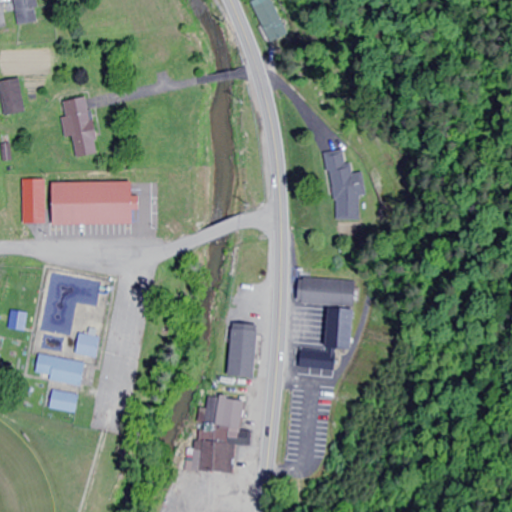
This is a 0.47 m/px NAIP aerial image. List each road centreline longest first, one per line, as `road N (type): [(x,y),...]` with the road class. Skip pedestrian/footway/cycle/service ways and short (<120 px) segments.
road 1 (secondary): [(262,511),(280,333),(280,188),(262,84),(230,0)]
road 2 (residential): [(281,214),(168,248),(0,248)]
